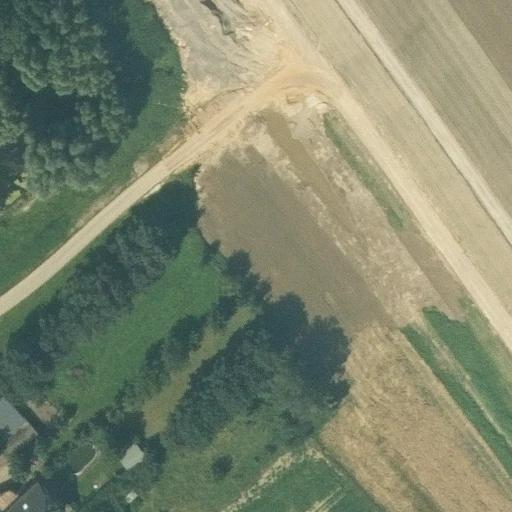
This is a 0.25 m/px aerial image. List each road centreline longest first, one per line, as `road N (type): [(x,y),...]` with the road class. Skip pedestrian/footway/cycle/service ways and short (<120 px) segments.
road 1 (track): [(267,0),(511,336)]
road 2 (track): [(345,0),(511,235)]
